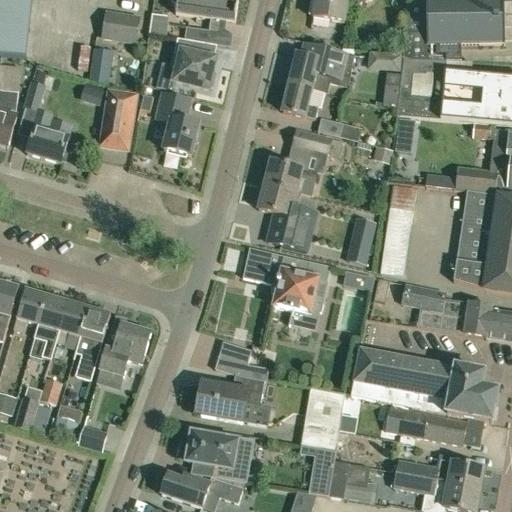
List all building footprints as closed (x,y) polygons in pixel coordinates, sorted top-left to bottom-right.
[(0,0),(0,58),(1,58),(25,61),(32,0),(0,0)] [(235,24),(238,0),(177,0),(175,15),(235,24)] [(344,23),(347,0),(315,0),(312,18),(344,23)] [(365,1),(360,0),(350,0),(349,6),(364,9),(365,1)] [(422,3),(422,0),(410,0),(403,61),(426,61),(444,62),(444,55),(437,55),(437,47),(504,46),(503,17),(511,17),(511,3),(503,4),(503,1),(422,3)] [(135,45),(140,20),(106,14),(102,39),(135,45)] [(167,38),(169,19),(152,16),(149,36),(167,38)] [(208,44),(210,32),(186,29),(184,41),(208,44)] [(213,89),(217,74),(212,73),(215,61),(206,59),(203,54),(205,44),(177,40),(172,68),(174,71),(178,72),(175,83),(208,91),(209,88),(213,89)] [(108,89),(113,54),(93,51),(88,83),(108,89)] [(297,55),(289,85),(311,91),(311,93),(327,97),(330,85),(349,89),(354,57),(342,54),(332,52),(332,54),(329,63),(300,56),(297,55)] [(511,104),(511,80),(444,74),(444,62),(426,61),(403,61),(399,88),(399,90),(511,104)] [(0,79),(19,82),(21,69),(0,67),(0,69),(0,79)] [(18,94),(19,82),(0,79),(0,98),(2,93),(15,94),(18,94)] [(38,115),(46,88),(31,84),(23,110),(38,115)] [(315,120),(317,109),(307,106),(311,93),(311,91),(289,85),(282,113),(304,119),(305,118),(315,120)] [(397,110),(399,90),(399,88),(386,86),(383,108),(397,110)] [(511,104),(399,90),(397,110),(396,117),(474,125),(497,127),(511,128),(511,104)] [(0,147),(7,150),(17,119),(8,116),(15,94),(2,93),(0,98),(0,147)] [(128,150),(136,98),(110,93),(102,146),(128,150)] [(191,157),(199,125),(185,122),(190,102),(163,95),(157,120),(170,124),(164,150),(191,157)] [(140,111),(149,114),(153,100),(144,97),(140,111)] [(70,139),(69,139),(73,128),(52,121),(52,120),(37,116),(33,129),(36,129),(29,155),(62,165),(70,139)] [(415,123),(400,120),(395,152),(411,154),(415,123)] [(359,145),(362,131),(342,126),(321,121),(317,134),(359,145)] [(496,132),(497,127),(474,125),(472,140),(488,141),(488,142),(493,143),(489,174),(458,170),(457,179),(427,176),(426,188),(456,191),(467,192),(495,195),(496,185),(508,186),(508,189),(511,190),(511,134),(510,134),(510,133),(496,132)] [(298,195),(308,198),(312,183),(314,183),(316,174),(305,171),(309,154),(327,158),(338,161),(342,144),(331,141),(296,132),(288,166),(270,162),(268,173),(264,176),(264,179),(265,184),(265,187),(298,195)] [(376,149),(373,162),(388,165),(391,152),(376,149)] [(308,199),(308,198),(298,195),(265,187),(264,190),(260,193),(259,197),(261,202),(259,211),(275,215),(271,231),(268,244),(281,247),(307,253),(310,239),(301,237),(307,212),(310,200),(308,199)] [(403,279),(416,191),(393,187),(379,276),(403,279)] [(461,232),(453,284),(485,293),(511,295),(511,199),(467,192),(461,232)] [(374,226),(366,224),(356,266),(364,268),(374,226)] [(272,286),(270,294),(276,295),(273,308),(292,312),(290,322),(312,327),(318,301),(324,303),(327,285),(322,283),(325,272),(308,268),(309,264),(250,249),(243,279),(272,286)] [(362,277),(359,291),(371,294),(374,279),(362,277)] [(385,305),(389,284),(378,281),(374,303),(385,305)] [(0,343),(2,344),(7,330),(19,289),(0,283),(0,343)] [(511,345),(511,315),(491,312),(492,309),(444,302),(445,295),(407,286),(402,306),(420,310),(417,329),(485,340),(485,341),(511,345)] [(39,327),(47,298),(26,291),(13,332),(24,335),(27,323),(39,327)] [(52,362),(57,345),(56,344),(68,304),(47,298),(39,327),(35,339),(48,343),(43,359),(52,362)] [(80,339),(89,310),(68,304),(56,344),(57,345),(65,347),(69,335),(80,339)] [(99,357),(111,317),(89,310),(80,339),(92,342),(89,354),(87,354),(86,357),(82,357),(75,379),(90,383),(98,357),(99,357)] [(123,378),(128,362),(142,366),(151,334),(122,325),(113,352),(106,350),(100,371),(123,378)] [(235,377),(265,383),(267,384),(269,371),(249,368),(252,353),(223,344),(215,371),(235,377)] [(492,426),(498,394),(482,391),(485,375),(360,352),(351,398),(492,426)] [(261,408),(265,383),(235,377),(233,389),(202,384),(197,415),(243,423),(246,405),(261,408)] [(56,408),(62,386),(46,381),(39,403),(56,408)] [(305,426),(302,449),(335,455),(345,396),(311,391),(303,389),(286,386),(281,414),(280,422),(305,426)] [(0,415),(11,419),(16,401),(0,395),(0,415)] [(30,433),(33,423),(34,419),(38,406),(23,401),(14,429),(30,433)] [(463,448),(467,424),(391,409),(386,433),(463,448)] [(57,419),(53,432),(74,439),(78,425),(57,419)] [(44,437),(48,427),(33,423),(30,433),(44,437)] [(101,453),(106,436),(83,429),(78,447),(101,453)] [(221,441),(192,435),(191,443),(187,442),(185,454),(189,455),(187,463),(214,468),(212,479),(246,485),(254,443),(222,437),(221,441)] [(483,470),(453,465),(452,460),(440,458),(438,470),(398,463),(396,474),(480,490),(483,470)] [(370,506),(373,487),(346,482),(349,467),(333,464),(330,481),(327,500),(343,502),(370,506)] [(455,511),(475,511),(480,490),(396,474),(393,491),(426,497),(422,511),(443,511),(444,510),(455,511)] [(213,511),(218,499),(238,506),(244,491),(212,480),(210,485),(183,476),(181,481),(168,476),(161,496),(202,510),(207,511),(213,511)] [(327,500),(330,481),(312,478),(309,497),(327,500)]
